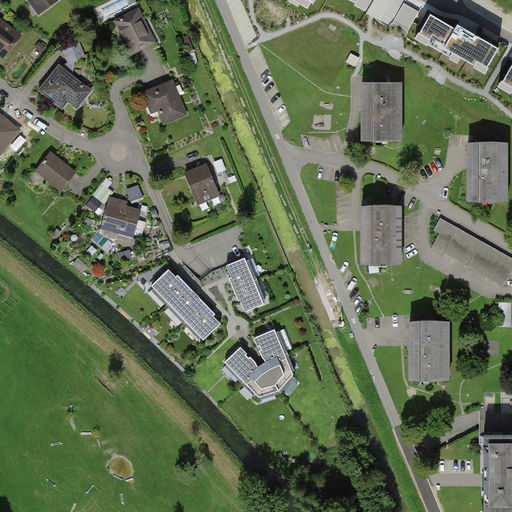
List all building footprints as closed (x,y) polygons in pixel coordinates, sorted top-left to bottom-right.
[(26,0),(38,14),(56,0),(26,0)] [(130,54),(153,42),(136,9),(113,21),(130,54)] [(499,48),(458,24),(456,28),(430,14),(420,33),(431,40),(429,44),(451,57),(453,53),(476,65),(477,63),(488,68),(499,48)] [(0,58),(18,36),(0,21),(0,58)] [(77,108),(90,91),(72,76),(75,60),(84,56),(78,42),(65,48),(71,63),(60,67),(59,66),(54,73),(57,75),(43,92),(56,103),(62,96),(77,108)] [(511,65),(503,82),(511,86),(511,89),(511,92),(511,65)] [(164,124),(186,115),(172,82),(150,92),(151,93),(145,96),(152,113),(158,110),(164,124)] [(362,141),(402,141),(402,85),(362,85),(362,141)] [(0,154),(1,156),(19,131),(0,116),(0,154)] [(467,201),(508,201),(508,145),(467,145),(467,201)] [(36,174),(60,193),(75,174),(51,155),(36,174)] [(201,202),(220,194),(208,166),(188,174),(201,202)] [(100,229),(132,238),(140,212),(108,203),(100,229)] [(361,264),(401,264),(401,208),(361,208),(361,264)] [(441,232),(432,247),(505,286),(511,272),(511,255),(441,216),(435,228),(441,232)] [(246,260),(228,267),(246,312),(264,305),(246,260)] [(170,270),(152,287),(204,341),(221,324),(170,270)] [(411,378),(452,378),(452,322),(411,322),(411,378)] [(275,331),(255,339),(266,364),(259,369),(241,349),(226,363),(260,398),(280,391),(294,377),(275,331)] [(484,511),(511,511),(511,435),(484,436),(484,511)]
